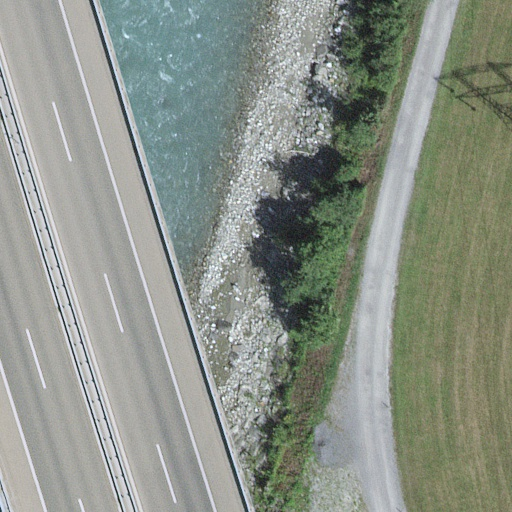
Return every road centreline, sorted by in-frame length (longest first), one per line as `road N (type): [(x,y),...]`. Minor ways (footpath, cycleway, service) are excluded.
road 1 (motorway): [(189,511),(37,0)]
road 2 (unclassified): [(445,0),(380,304),(394,511)]
road 3 (motorway): [(0,276),(76,511)]
